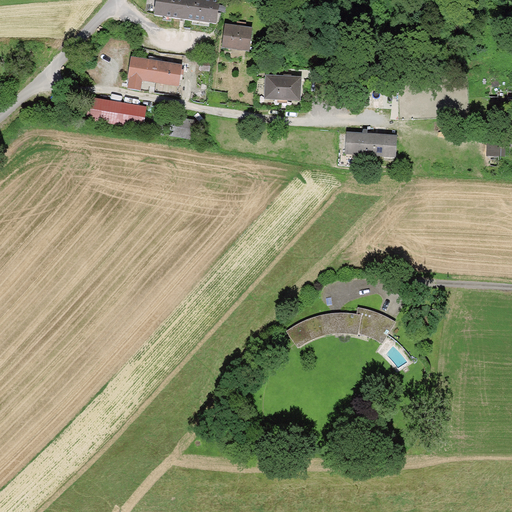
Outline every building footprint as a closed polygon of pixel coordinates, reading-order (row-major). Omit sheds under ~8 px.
[(184,19),(216,23),(219,0),(217,0),(156,0),(155,15),(184,19)] [(240,49),(249,50),(252,29),(225,26),(222,46),(240,49)] [(178,86),(182,66),(161,62),(162,57),(149,55),(148,60),(130,57),(127,77),(129,77),(128,88),(140,90),(141,79),(160,82),(178,86)] [(100,64),(95,62),(92,69),(96,71),(100,64)] [(281,99),(298,100),(300,79),(267,77),(265,98),(281,99)] [(91,99),(88,117),(143,127),(146,108),(91,99)] [(64,107),(60,103),(52,111),(56,115),(64,107)] [(158,115),(155,132),(192,138),(195,120),(158,115)] [(347,133),(346,154),(395,156),(397,136),(347,133)] [(368,332),(369,326),(380,330),(387,334),(395,322),(385,316),(375,312),(363,309),(359,308),(358,315),(350,314),(340,313),(329,314),(323,315),(313,318),(308,320),(295,327),(288,331),(299,346),(305,341),(310,338),(316,336),(322,334),(321,332),(327,331),(340,329),(349,330),(357,331),(358,329),(368,332)]
